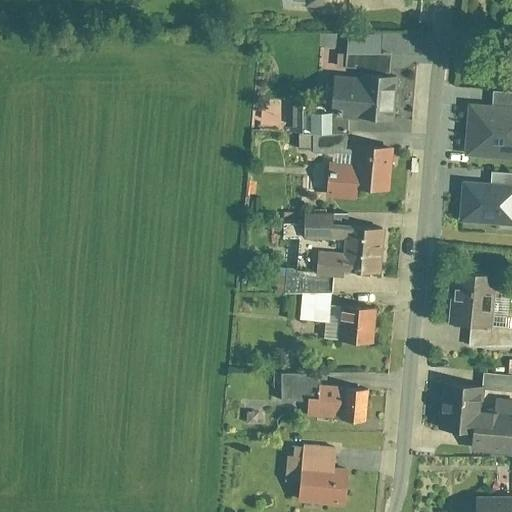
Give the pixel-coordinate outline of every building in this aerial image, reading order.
[(328,76),(328,120),(391,121),(391,77),(328,76)] [(462,153),(511,155),(511,89),(490,88),(490,100),(464,99),(462,153)] [(291,106),(291,135),(324,136),(325,107),(291,106)] [(351,151),(351,177),(323,176),(322,197),(356,198),(356,189),(390,190),(391,152),(351,151)] [(457,208),(511,207),(511,168),(488,169),(488,177),(457,177),(457,208)] [(511,208),(458,209),(458,220),(511,219),(511,208)] [(286,224),(285,262),(320,263),(321,225),(286,224)] [(334,225),(334,271),(377,271),(377,225),(334,225)] [(299,294),(299,321),(326,321),(326,272),(281,272),(281,294),(299,294)] [(450,276),(447,327),(490,329),(492,278),(450,276)] [(336,307),(337,341),(372,340),(371,306),(336,307)] [(511,332),(471,331),(471,350),(511,351),(511,332)] [(511,372),(488,372),(488,392),(511,393),(511,372)] [(275,402),(307,402),(307,419),(362,418),(361,387),(317,388),(317,378),(275,379),(275,402)] [(425,387),(423,428),(461,431),(463,389),(425,387)] [(473,422),(472,451),(511,452),(511,423),(473,422)] [(298,440),(295,499),(343,502),(345,464),(332,463),(334,442),(298,440)] [(511,511),(511,501),(470,502),(470,511),(511,511)]
